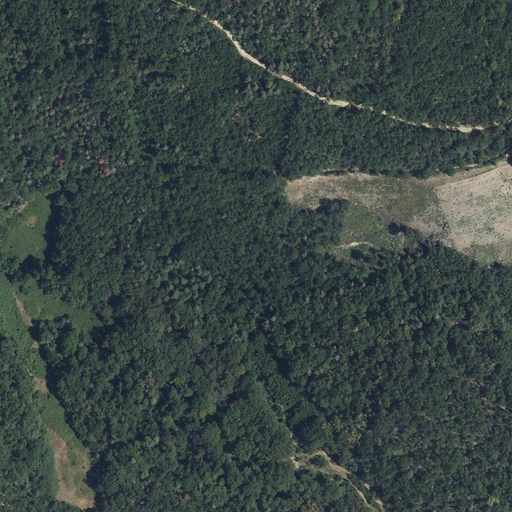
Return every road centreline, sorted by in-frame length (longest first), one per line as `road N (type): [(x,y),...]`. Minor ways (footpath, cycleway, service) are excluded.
road 1 (track): [(511,120),(456,131),(335,106),(244,54),(225,29),(180,0)]
road 2 (track): [(511,142),(479,163),(312,172)]
